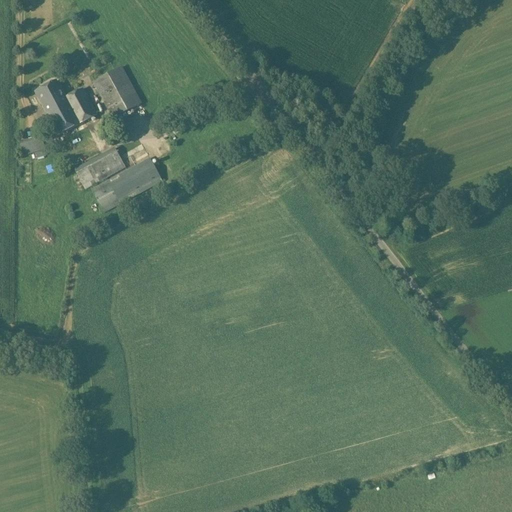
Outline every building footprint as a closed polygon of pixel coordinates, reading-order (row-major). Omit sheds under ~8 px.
[(93,84),(108,112),(112,120),(142,104),(122,68),(93,84)] [(35,94),(44,111),(58,137),(97,116),(83,90),(66,99),(57,82),(35,94)] [(115,149),(84,166),(74,171),(85,191),(95,185),(95,186),(126,170),(115,149)] [(46,157),(44,151),(34,155),(35,160),(46,157)] [(150,159),(106,183),(91,191),(104,215),(162,183),(150,160),(150,159)]
